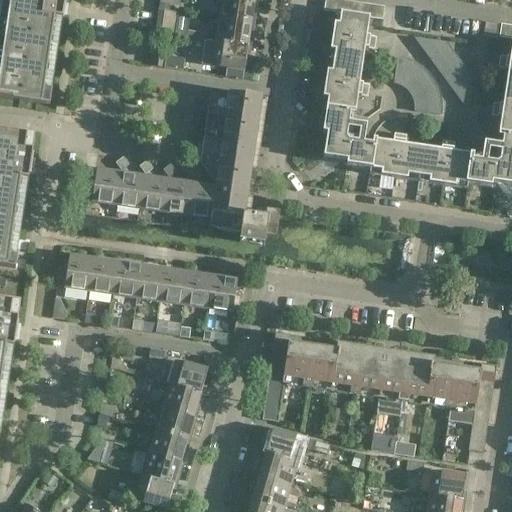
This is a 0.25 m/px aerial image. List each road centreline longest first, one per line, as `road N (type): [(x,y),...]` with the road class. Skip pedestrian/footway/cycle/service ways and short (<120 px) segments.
road 1 (residential): [(249,355),(75,333),(63,425),(0,511)]
road 2 (residential): [(478,511),(511,335),(434,324),(417,302)]
road 3 (residential): [(430,219),(300,199),(276,159)]
road 4 (residential): [(211,511),(249,355)]
road 5 (residential): [(417,302),(264,275)]
road 6 (residential): [(105,133),(174,143),(183,78)]
